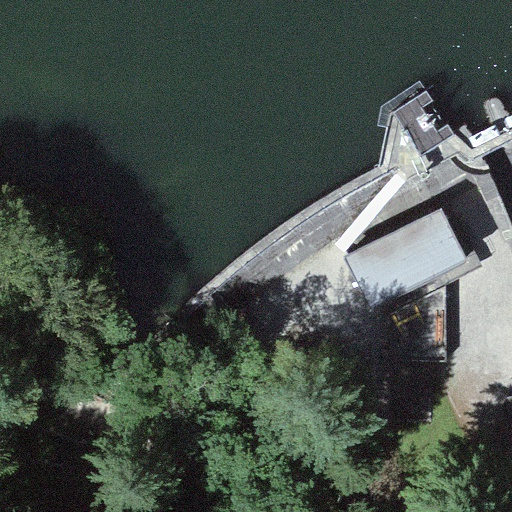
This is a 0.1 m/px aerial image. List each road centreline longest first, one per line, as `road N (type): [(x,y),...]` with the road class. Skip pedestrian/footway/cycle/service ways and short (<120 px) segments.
road 1 (track): [(252,511),(199,459),(75,404),(0,337)]
road 2 (track): [(281,298),(397,511)]
